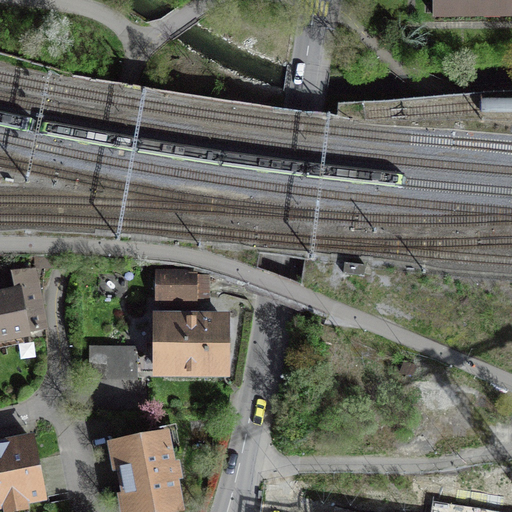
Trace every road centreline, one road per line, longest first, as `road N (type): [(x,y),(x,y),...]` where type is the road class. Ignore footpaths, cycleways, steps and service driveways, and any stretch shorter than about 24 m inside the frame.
road 1 (secondary): [(282,264),(322,0)]
road 2 (secondary): [(282,264),(229,511)]
